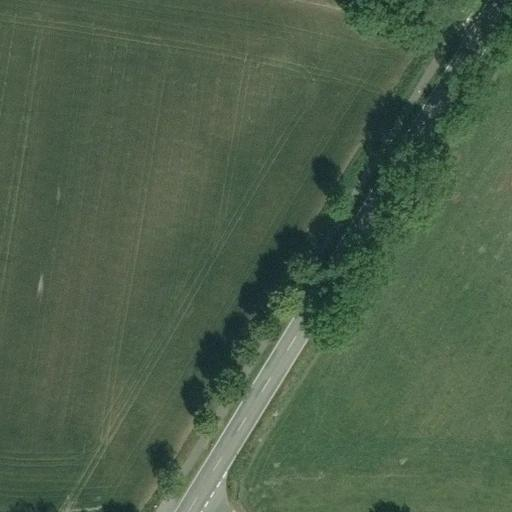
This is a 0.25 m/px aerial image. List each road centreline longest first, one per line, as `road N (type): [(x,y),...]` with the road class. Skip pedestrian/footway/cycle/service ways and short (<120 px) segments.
road 1 (tertiary): [(185,511),(486,18)]
road 2 (residential): [(486,18),(359,0)]
